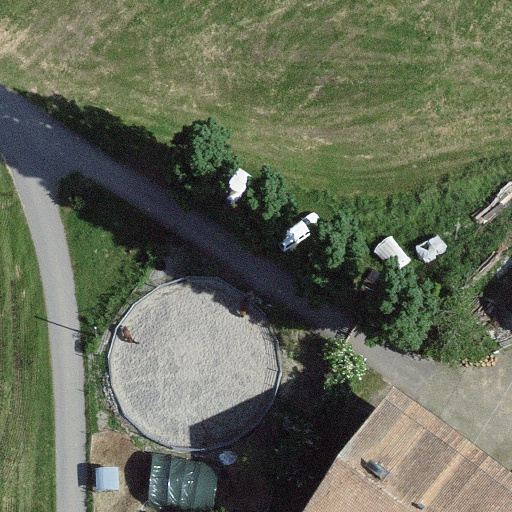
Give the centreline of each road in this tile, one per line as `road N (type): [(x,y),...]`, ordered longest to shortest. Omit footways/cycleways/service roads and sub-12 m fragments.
road 1 (residential): [(22,126),(511,432)]
road 2 (residential): [(22,126),(74,376),(75,511)]
